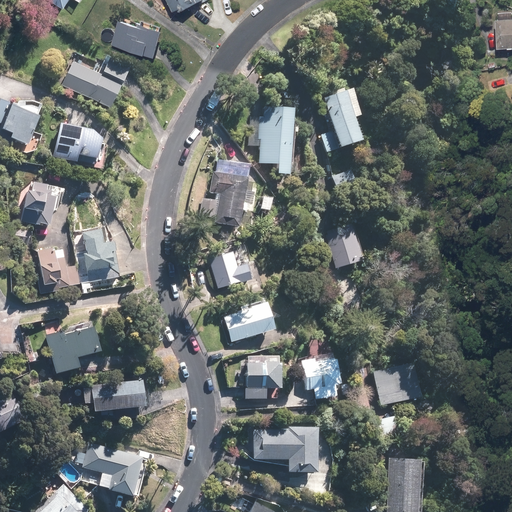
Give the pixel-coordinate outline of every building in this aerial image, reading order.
[(209,0),(174,0),(181,14),(209,0)] [(171,28),(124,16),(117,42),(164,54),(171,28)] [(511,16),(501,17),(502,45),(511,44),(511,16)] [(73,61),(63,85),(115,108),(133,65),(113,56),(105,74),(73,61)] [(355,83),(324,93),(335,127),(322,131),(328,150),(365,138),(356,113),(364,110),(355,83)] [(12,103),(0,98),(0,126),(3,127),(12,103)] [(279,171),(292,171),(293,143),(297,144),(298,133),(294,133),(295,104),(277,103),(277,117),(250,115),(249,144),(260,144),(259,161),(279,162),(279,171)] [(44,116),(17,104),(7,128),(17,132),(15,138),(32,145),(44,116)] [(109,130),(61,122),(55,157),(103,165),(109,130)] [(251,162),(214,159),(211,191),(220,191),(217,222),(242,224),(244,199),(254,200),(255,189),(249,188),(251,162)] [(359,185),(352,166),(330,175),(338,193),(359,185)] [(62,192),(32,182),(20,220),(51,229),(62,192)] [(274,194),(263,193),(262,208),(273,209),(274,194)] [(364,256),(352,219),(339,224),(341,229),(327,234),(337,265),(364,256)] [(32,229),(16,226),(13,242),(29,245),(32,229)] [(115,263),(113,248),(106,249),(103,231),(85,234),(87,250),(76,252),(79,273),(87,272),(88,281),(122,277),(120,262),(115,263)] [(58,242),(36,248),(46,285),(68,279),(58,242)] [(235,248),(208,256),(210,263),(208,264),(211,276),(216,274),(220,286),(255,275),(250,260),(240,263),(235,248)] [(279,324),(269,298),(223,314),(232,340),(279,324)] [(98,319),(47,333),(57,372),(83,365),(80,355),(106,348),(98,319)] [(313,361),(303,363),(308,388),(315,387),(316,396),(338,392),(337,383),(344,381),(339,354),(329,356),(326,336),(309,339),(313,361)] [(281,352),(248,352),(249,385),(245,385),(245,396),(267,396),(267,385),(284,385),(283,358),(281,358),(281,352)] [(414,358),(374,369),(383,403),(423,392),(414,358)] [(147,377),(84,385),(86,402),(96,400),(97,410),(150,403),(147,377)] [(352,380),(338,383),(341,396),(355,393),(352,380)] [(13,391),(0,397),(0,431),(27,419),(13,391)] [(318,468),(319,423),(292,423),(292,428),(256,427),(255,455),(290,456),(290,467),(318,468)] [(145,454),(90,440),(87,452),(78,450),(75,460),(84,462),(83,465),(104,470),(100,484),(136,492),(145,454)] [(419,511),(424,453),(390,451),(386,511),(419,511)] [(87,511),(91,509),(66,482),(34,511),(87,511)] [(281,511),(282,510),(256,498),(248,511),(281,511)]
